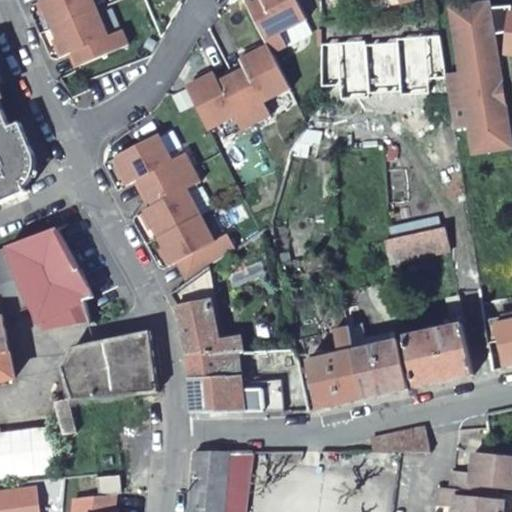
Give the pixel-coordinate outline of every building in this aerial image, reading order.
[(50,0),(43,3),(55,31),(103,11),(98,0),(50,0)] [(270,50),(273,57),(288,49),(281,36),(307,23),(295,0),(261,0),(263,3),(250,10),(270,50)] [(476,123),(481,150),(509,146),(501,102),(497,103),(493,86),(499,85),(496,68),(489,30),(511,27),(511,17),(511,5),(492,8),(492,3),(471,6),(470,0),(465,0),(455,1),(468,72),(452,75),(461,125),(476,123)] [(103,11),(55,31),(67,59),(76,55),(83,70),(135,48),(128,32),(115,38),(103,11)] [(322,107),(316,117),(323,117),(324,112),(352,112),(352,93),(373,93),(373,67),(354,66),(355,69),(345,69),(346,36),(342,36),(342,32),(324,33),(322,107)] [(273,57),(270,50),(242,63),(247,73),(234,79),(258,126),(272,118),(265,105),(291,92),(273,57)] [(258,126),(234,79),(220,86),(216,77),(189,91),(210,133),(237,120),(244,133),(258,126)] [(0,205),(0,206),(28,195),(25,189),(32,182),(36,172),(36,164),(34,155),(22,125),(11,130),(0,102),(0,205)] [(142,182),(148,196),(195,171),(187,157),(174,164),(160,138),(119,160),(132,187),(142,182)] [(195,171),(148,196),(155,209),(146,213),(160,240),(203,219),(189,193),(202,185),(195,171)] [(216,244),(203,219),(160,240),(175,267),(184,263),(195,283),(206,275),(238,253),(230,237),(216,244)] [(453,229),(400,241),(393,243),(397,262),(457,251),(456,245),(453,229)] [(33,312),(35,317),(76,299),(74,294),(90,287),(80,271),(57,231),(10,251),(30,304),(31,307),(33,312)] [(466,244),(456,245),(457,251),(460,267),(470,265),(466,244)] [(10,251),(0,255),(0,301),(0,302),(2,312),(31,307),(30,304),(10,251)] [(195,283),(173,298),(179,309),(183,326),(228,322),(226,300),(220,300),(206,275),(195,283)] [(506,288),(489,291),(491,304),(508,299),(506,288)] [(489,291),(488,289),(465,293),(471,325),(480,375),(500,370),(491,304),(489,291)] [(35,317),(37,325),(80,306),(76,299),(35,317)] [(0,301),(0,385),(15,383),(3,318),(2,312),(0,302),(0,301)] [(363,314),(353,317),(369,399),(416,389),(406,341),(375,347),(370,325),(365,325),(363,314)] [(313,360),(323,409),(369,399),(353,317),(342,319),(345,330),(340,331),(344,354),(313,360)] [(228,322),(183,326),(191,355),(245,353),(244,337),(230,339),(228,322)] [(471,325),(412,337),(421,388),(480,375),(471,325)] [(162,394),(151,334),(132,338),(73,348),(60,365),(68,399),(53,402),(61,434),(75,430),(69,404),(117,399),(141,396),(162,394)] [(247,382),(245,353),(191,355),(200,414),(291,411),(290,379),(247,382)] [(429,452),(428,426),(375,437),(379,453),(403,453),(429,452)] [(226,511),(233,452),(198,452),(193,511),(226,511)] [(511,457),(491,455),(474,452),(471,473),(457,471),(455,489),(468,491),(482,493),(483,488),(511,491),(511,457)] [(77,474),(19,481),(0,483),(0,511),(106,511),(105,496),(102,478),(102,471),(85,473),(77,474)] [(125,475),(102,478),(105,496),(126,494),(125,475)] [(468,491),(455,489),(442,487),(439,504),(459,507),(458,511),(504,511),(506,502),(467,496),(468,491)]
